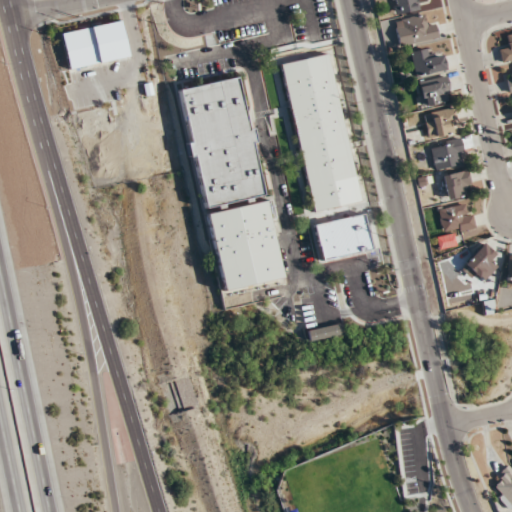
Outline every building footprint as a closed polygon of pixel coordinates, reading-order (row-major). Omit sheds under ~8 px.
[(392,0),(395,14),(419,10),(417,0),(420,0),(392,0)] [(435,39),(430,14),(394,21),(399,46),(435,39)] [(498,47),(501,63),(511,60),(511,33),(506,35),(508,45),(498,47)] [(442,56),(432,58),(431,48),(409,52),(413,76),(445,70),(442,56)] [(281,63),(311,212),(359,202),(329,53),(281,63)] [(421,107),(452,100),(446,76),(416,83),(421,107)] [(193,156),(202,208),(261,197),(239,77),(178,88),(190,156),(193,156)] [(457,133),(453,108),(424,113),(428,138),(457,133)] [(461,140),(429,146),(434,169),(466,163),(461,140)] [(467,170),(441,175),(446,200),(472,194),(467,170)] [(206,212),(221,290),(281,278),(267,201),(206,212)] [(441,232),(473,229),(471,206),(439,209),(441,232)] [(473,281),(479,274),(483,279),(501,259),(483,243),(460,269),(473,281)] [(307,329),(308,341),(340,337),(339,325),(307,329)] [(511,506),(511,505),(511,470),(507,465),(496,476),(499,480),(492,487),(511,506)]
